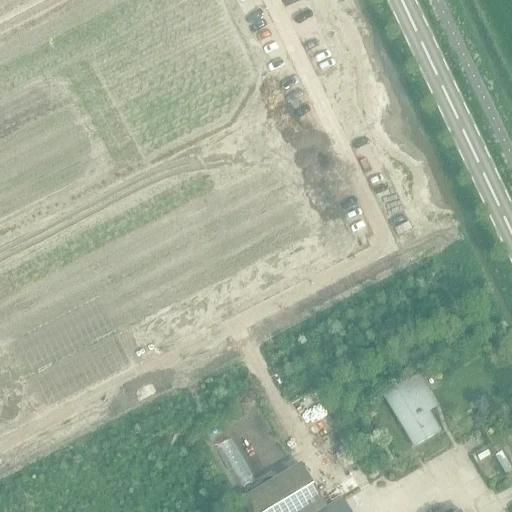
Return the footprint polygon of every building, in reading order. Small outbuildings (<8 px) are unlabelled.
[(384,395),(414,447),(440,432),(428,412),(436,407),(417,376),(384,395)] [(330,410),(319,415),(325,429),(337,424),(330,410)] [(355,437),(336,444),(341,454),(359,447),(355,437)] [(246,511),(321,511),(327,508),(300,465),(240,501),(246,511)] [(327,508),(321,511),(350,511),(343,499),(327,508)]
